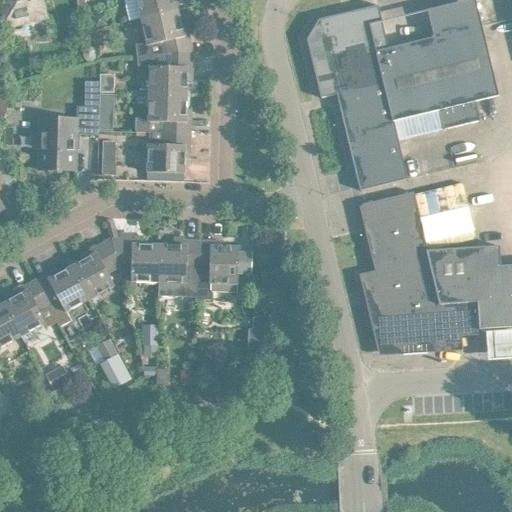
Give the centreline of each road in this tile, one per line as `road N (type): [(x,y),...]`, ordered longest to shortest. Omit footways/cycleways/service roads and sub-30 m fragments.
road 1 (residential): [(0,247),(113,189),(226,193)]
road 2 (tertiary): [(348,378),(313,187)]
road 3 (residential): [(226,193),(225,30),(217,0)]
road 4 (tertiary): [(313,187),(272,39),(277,0)]
road 5 (residential): [(348,378),(511,370)]
road 6 (tertiary): [(361,511),(348,378)]
